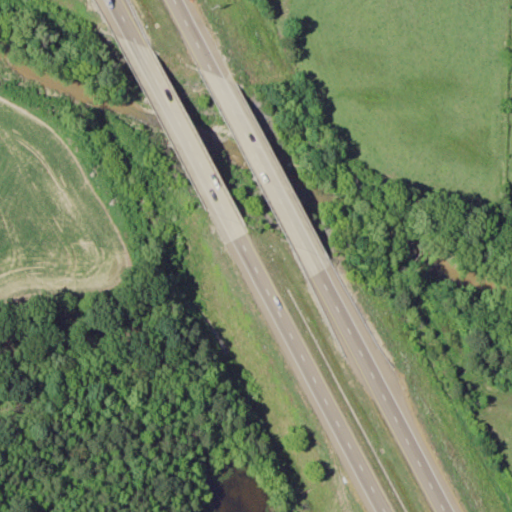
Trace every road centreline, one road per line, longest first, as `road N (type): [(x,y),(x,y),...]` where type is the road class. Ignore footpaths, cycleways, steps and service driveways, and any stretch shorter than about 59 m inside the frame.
road 1 (motorway): [(242,237),(383,511)]
road 2 (motorway): [(449,511),(320,270)]
road 3 (motorway): [(320,270),(207,56)]
road 4 (motorway): [(138,43),(242,237)]
